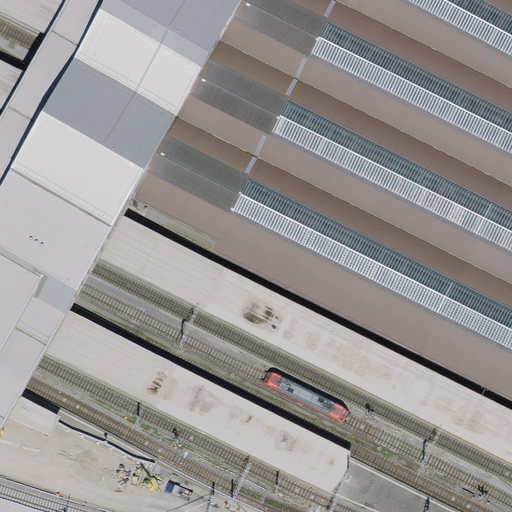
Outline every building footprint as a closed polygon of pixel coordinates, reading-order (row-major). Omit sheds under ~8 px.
[(0,0),(0,16),(8,20),(48,40),(69,2),(64,0),(0,0)] [(0,430),(6,419),(18,399),(43,354),(65,315),(96,260),(113,229),(119,220),(121,217),(241,0),(69,0),(69,2),(48,40),(29,80),(4,117),(0,124),(0,430)] [(511,0),(241,0),(121,217),(511,408),(511,0)] [(0,114),(4,117),(29,80),(0,65),(0,114)] [(511,414),(165,243),(119,220),(113,229),(96,260),(145,284),(511,466),(511,414)] [(111,338),(65,315),(43,354),(91,378),(273,469),(333,496),(351,458),(111,338)] [(60,421),(18,399),(6,419),(52,440),(60,421)] [(0,511),(49,511),(0,497),(0,511)]
